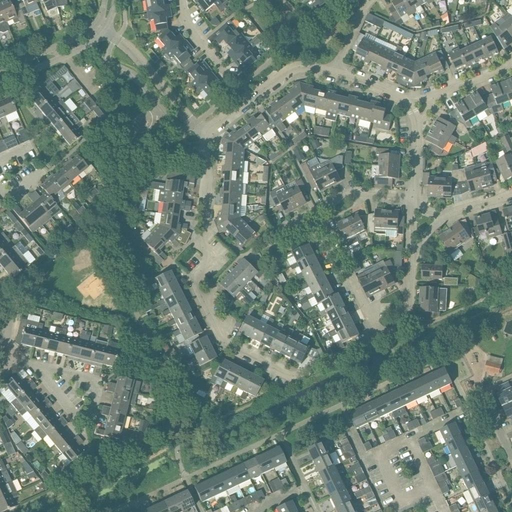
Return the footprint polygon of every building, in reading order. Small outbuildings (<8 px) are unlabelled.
[(9,0),(7,0),(0,3),(0,8),(6,22),(17,18),(20,25),(25,22),(23,17),(20,11),(15,13),(9,0)] [(36,3),(34,0),(21,0),(23,3),(18,5),(20,11),(23,17),(28,14),(25,7),(36,3)] [(34,0),(36,3),(42,0),(47,12),(57,8),(54,0),(34,0)] [(140,0),(145,0),(148,15),(171,11),(170,5),(167,5),(165,0),(131,0),(132,3),(138,2),(138,0),(140,0)] [(225,8),(223,5),(218,0),(193,0),(196,4),(198,2),(199,4),(196,7),(203,15),(207,12),(206,11),(214,5),(221,12),(225,8)] [(312,6),(316,11),(328,0),(313,0),(316,3),(312,6)] [(408,17),(412,14),(403,0),(397,0),(392,3),(394,6),(389,10),(395,21),(401,18),(407,14),(408,17)] [(403,0),(412,14),(416,12),(415,10),(421,6),(417,0),(403,0)] [(0,33),(9,29),(6,22),(0,8),(0,33)] [(160,31),(161,33),(169,29),(167,18),(172,17),(171,11),(148,15),(149,22),(154,21),(156,32),(160,31)] [(81,12),(74,13),(76,23),(82,19),(81,12)] [(375,23),(382,26),(384,22),(377,18),(368,14),(365,21),(374,26),(375,23)] [(491,27),(503,49),(511,41),(511,24),(505,16),(491,27)] [(217,27),(220,24),(216,18),(210,23),(213,26),(217,27)] [(242,34),(238,29),(230,21),(226,24),(218,30),(215,34),(218,38),(216,40),(220,45),(224,41),(228,46),(242,34)] [(257,29),(253,25),(248,29),(252,33),(257,29)] [(169,29),(161,33),(162,35),(159,37),(166,46),(162,50),(166,54),(184,39),(180,35),(176,38),(169,29)] [(365,62),(374,44),(364,39),(365,36),(359,33),(351,50),(357,52),(356,54),(362,57),(361,60),(365,62)] [(227,54),(231,58),(249,44),(242,34),(228,46),(232,50),(227,54)] [(492,38),(481,43),(488,58),(499,53),(492,38)] [(183,70),(192,62),(189,58),(191,57),(189,54),(194,50),(189,43),(188,44),(184,39),(166,54),(170,59),(174,56),(181,64),(179,66),(183,70)] [(481,43),(471,47),(478,63),(488,58),(481,43)] [(231,58),(243,72),(256,61),(249,52),(253,48),(249,44),(231,58)] [(377,64),(384,49),(374,44),(365,62),(369,64),(371,61),(377,64)] [(459,49),(468,68),(478,63),(471,47),(460,52),(459,49)] [(386,72),(394,54),(384,49),(377,64),(383,67),(381,70),(386,72)] [(467,68),(468,68),(459,49),(448,54),(456,70),(466,65),(467,68)] [(397,74),(405,58),(403,58),(394,54),(386,72),(390,74),(391,71),(397,74)] [(436,54),(425,58),(432,74),(439,71),(440,74),(445,72),(436,54)] [(155,55),(150,59),(155,64),(159,60),(155,55)] [(415,88),(415,63),(405,59),(405,58),(397,74),(404,77),(402,80),(408,83),(408,88),(415,88)] [(432,74),(425,58),(415,63),(415,88),(421,88),(421,83),(428,80),(426,77),(432,74)] [(192,91),(213,74),(209,69),(205,73),(197,64),(195,66),(192,62),(183,70),(188,75),(189,74),(195,81),(189,86),(192,91)] [(64,67),(55,74),(58,78),(58,79),(67,71),(64,67)] [(203,90),(210,99),(224,88),(213,74),(192,91),(197,96),(203,90)] [(39,109),(51,99),(56,94),(49,85),(52,83),(48,79),(39,86),(42,90),(31,99),(39,109)] [(508,83),(503,84),(510,102),(511,106),(511,79),(507,81),(508,83)] [(305,106),(316,109),(320,92),(313,91),(314,87),(307,86),(306,81),(300,82),(305,106)] [(291,95),(285,99),(295,113),(305,106),(300,82),(293,83),(294,88),(289,92),(291,95)] [(488,97),(494,114),(504,110),(502,105),(510,102),(503,84),(499,86),(498,85),(491,88),(493,94),(488,97)] [(316,109),(327,112),(332,92),(327,91),(326,94),(320,92),(316,109)] [(337,115),(338,115),(342,98),(335,96),(336,93),(332,92),(327,112),(325,119),(326,117),(331,118),(330,121),(336,122),(337,115)] [(490,116),(494,114),(488,97),(482,100),(478,92),(470,97),(471,98),(467,101),(477,116),(484,112),(487,117),(490,116)] [(338,115),(349,117),(354,97),(349,96),(348,100),(342,98),(338,115)] [(349,117),(360,120),(364,104),(357,102),(358,99),(354,97),(349,117)] [(10,98),(0,102),(0,105),(5,117),(16,112),(10,98)] [(95,105),(90,98),(83,103),(89,110),(95,105)] [(39,109),(46,118),(64,104),(61,100),(55,105),(51,99),(39,109)] [(278,100),(274,103),(286,120),(295,113),(285,99),(280,103),(278,100)] [(453,119),(461,123),(464,125),(466,128),(468,127),(468,128),(472,126),(469,121),(477,116),(467,101),(463,103),(462,102),(455,106),(457,109),(450,113),(453,119)] [(360,120),(371,123),(376,103),(371,102),(370,105),(364,104),(360,120)] [(262,116),(272,130),(274,128),(277,127),(281,133),(286,129),(282,123),(286,120),(274,103),(270,106),(272,109),(267,113),(264,114),(262,116)] [(376,103),(371,123),(377,124),(376,128),(389,131),(392,117),(385,115),(386,109),(379,108),(380,104),(376,103)] [(46,118),(54,127),(71,113),(64,104),(46,118)] [(98,108),(93,112),(100,121),(106,117),(98,108)] [(54,127),(62,136),(79,122),(71,113),(54,127)] [(251,120),(263,137),(266,142),(276,135),(272,130),(262,116),(256,120),(255,117),(251,120)] [(436,122),(432,129),(455,142),(456,139),(451,136),(456,128),(449,123),(440,118),(437,123),(436,122)] [(253,143),(263,137),(251,120),(247,123),(249,126),(244,130),(253,143)] [(79,122),(62,136),(70,146),(81,136),(77,130),(82,125),(79,122)] [(468,132),(466,128),(464,125),(461,123),(457,129),(465,134),(468,132)] [(455,142),(432,129),(428,136),(429,137),(427,141),(431,144),(428,150),(437,155),(439,156),(447,142),(453,145),(455,142)] [(17,138),(20,145),(29,141),(24,130),(19,133),(20,137),(17,138)] [(223,138),(244,150),(253,143),(244,130),(238,134),(236,131),(230,135),(226,132),(223,138)] [(307,136),(304,132),(298,136),(301,140),(307,136)] [(301,140),(298,136),(292,141),(295,145),(301,140)] [(501,140),(509,156),(496,162),(505,181),(511,177),(511,143),(509,136),(501,140)] [(5,146),(7,151),(18,146),(14,137),(9,139),(11,143),(5,146)] [(227,160),(243,161),(244,150),(223,138),(220,144),(224,146),(224,153),(227,153),(227,160)] [(471,150),(472,155),(473,158),(488,151),(486,143),(477,147),(471,150)] [(300,148),(294,151),(300,163),(305,160),(300,148)] [(278,157),(284,153),(281,149),(275,153),(278,157)] [(380,156),(379,167),(399,168),(400,156),(389,155),(389,150),(376,149),(376,155),(380,156)] [(278,157),(275,153),(269,158),(272,162),(278,157)] [(78,156),(68,164),(78,176),(83,172),(86,176),(94,169),(87,161),(84,163),(78,156)] [(262,166),(267,163),(258,158),(256,165),(262,166)] [(340,167),(345,164),(345,159),(335,158),(330,161),(332,164),(322,169),(331,187),(341,182),(336,172),(341,169),(340,167)] [(222,171),(243,173),(243,161),(227,160),(226,167),(223,167),(222,171)] [(307,162),(301,166),(313,190),(318,187),(320,192),(331,187),(322,169),(319,164),(310,168),(307,162)] [(475,166),(476,170),(482,189),(493,186),(492,181),(497,179),(493,164),(492,162),(487,163),(486,163),(475,166)] [(68,164),(59,172),(69,184),(78,176),(68,164)] [(379,167),(372,166),(372,177),(375,177),(374,186),(387,187),(387,179),(398,179),(399,168),(379,167)] [(441,178),(439,198),(451,198),(452,184),(460,183),(458,170),(452,171),(452,178),(441,178)] [(482,189),(476,170),(466,173),(465,170),(458,170),(460,183),(468,182),(471,193),(482,189)] [(225,183),(242,184),(243,173),(222,171),(222,176),(225,176),(225,183)] [(59,172),(50,179),(60,191),(69,184),(59,172)] [(167,180),(165,192),(181,195),(183,188),(193,189),(194,185),(193,185),(195,177),(169,172),(167,180)] [(430,177),(430,174),(424,173),(423,186),(429,186),(428,197),(439,198),(441,178),(430,177)] [(60,191),(50,179),(41,187),(46,193),(56,205),(65,197),(60,191)] [(297,186),(287,191),(296,209),(307,204),(302,194),(307,191),(301,180),(295,183),(297,186)] [(221,194),(241,195),(242,184),(225,183),(225,190),(221,189),(221,194)] [(90,190),(95,196),(99,193),(94,188),(90,190)] [(95,196),(90,190),(87,193),(92,199),(95,196)] [(158,202),(163,203),(190,207),(191,203),(180,201),(181,195),(165,192),(159,191),(158,202)] [(296,209),(287,191),(277,196),(276,193),(270,196),(271,198),(276,207),(281,204),(286,214),(296,209)] [(61,210),(56,205),(46,193),(40,198),(35,192),(31,194),(51,218),(61,210)] [(33,204),(27,208),(42,226),(51,218),(31,194),(28,197),(33,204)] [(223,206),(240,207),(241,195),(221,194),(220,199),(224,199),(223,206)] [(72,206),(77,212),(80,209),(75,203),(72,206)] [(163,203),(161,214),(178,217),(179,210),(189,212),(190,207),(163,203)] [(217,227),(239,218),(240,207),(223,206),(223,212),(219,212),(219,219),(214,221),(217,227)] [(32,234),(42,226),(27,208),(22,213),(17,207),(13,210),(32,234)] [(375,214),(367,215),(371,234),(386,235),(387,211),(376,210),(375,214)] [(5,213),(9,219),(13,216),(8,211),(5,213)] [(403,235),(404,217),(398,217),(399,211),(387,211),(386,235),(386,237),(397,237),(397,235),(403,235)] [(177,224),(178,217),(161,214),(159,226),(188,240),(191,234),(186,232),(187,225),(177,224)] [(357,214),(347,219),(356,237),(366,232),(368,235),(371,234),(367,215),(359,217),(357,214)] [(498,220),(492,222),(490,214),(475,219),(478,228),(479,235),(486,233),(487,239),(502,235),(501,230),(498,220)] [(13,216),(9,219),(14,225),(17,222),(13,216)] [(231,233),(236,238),(248,226),(239,218),(217,227),(219,233),(220,233),(221,235),(224,233),(223,231),(224,231),(229,236),(231,233)] [(337,224),(339,229),(334,232),(342,248),(348,245),(348,247),(359,242),(356,237),(347,219),(337,224)] [(449,231),(446,232),(440,237),(445,245),(444,246),(451,255),(458,250),(457,248),(470,239),(464,231),(458,223),(451,228),(452,230),(450,232),(449,231)] [(159,226),(151,234),(164,246),(168,241),(176,248),(180,243),(185,246),(188,240),(159,226)] [(248,226),(236,238),(241,243),(238,245),(242,249),(256,234),(248,226)] [(20,232),(25,238),(28,235),(23,229),(20,232)] [(503,235),(507,251),(511,249),(511,237),(511,233),(503,235)] [(159,250),(164,246),(151,234),(143,242),(153,251),(148,256),(159,266),(167,258),(159,250)] [(28,235),(25,238),(29,243),(33,240),(28,235)] [(3,240),(0,242),(0,258),(9,251),(4,245),(6,243),(3,240)] [(292,252),(285,256),(287,260),(294,257),(297,263),(298,264),(314,255),(309,245),(293,253),(292,252)] [(9,251),(0,258),(0,264),(4,270),(22,256),(14,247),(9,251)] [(36,251),(40,256),(44,253),(39,248),(36,251)] [(303,274),(319,265),(314,255),(298,264),(297,263),(290,266),(292,270),(299,267),(302,273),(303,274)] [(22,256),(4,270),(12,280),(30,265),(22,256)] [(245,260),(237,269),(256,287),(257,286),(251,281),(255,276),(259,279),(264,273),(261,270),(258,273),(245,260)] [(383,261),(373,266),(385,289),(395,284),(390,274),(395,272),(390,261),(384,263),(383,261)] [(442,279),(443,262),(435,262),(435,266),(423,265),(422,278),(432,279),(442,279)] [(308,284),(325,276),(319,265),(303,274),(302,273),(295,276),(297,281),(304,277),(307,283),(308,284)] [(479,271),(478,272),(483,275),(487,269),(480,265),(477,270),(479,271)] [(373,266),(363,271),(364,273),(364,274),(364,273),(357,277),(356,277),(366,295),(373,291),(374,295),(385,289),(373,266)] [(256,287),(237,269),(229,277),(248,295),(256,287)] [(152,293),(175,281),(170,271),(154,280),(153,279),(146,283),(148,287),(155,283),(158,289),(151,293),(152,293)] [(313,294),(330,286),(325,276),(308,284),(307,283),(300,286),(301,288),(303,291),(309,287),(312,293),(313,294)] [(245,298),(248,295),(229,277),(221,285),(234,298),(240,292),(245,298)] [(157,303),(157,304),(180,292),(175,281),(152,293),(154,297),(161,293),(163,299),(157,303)] [(322,302),(335,296),(330,286),(313,294),(312,293),(306,297),(306,298),(308,301),(315,297),(318,305),(322,303),(322,302)] [(437,313),(438,299),(447,300),(447,290),(420,288),(420,298),(422,299),(421,312),(427,313),(426,323),(440,317),(440,313),(437,313)] [(185,302),(180,292),(157,304),(150,307),(152,311),(166,304),(169,310),(162,313),(162,314),(185,302)] [(245,298),(242,301),(248,307),(254,302),(248,295),(245,298)] [(327,313),(344,304),(339,296),(336,298),(335,296),(322,302),(322,303),(325,310),(318,313),(321,318),(328,314),(327,313)] [(167,323),(167,324),(191,312),(185,302),(162,314),(164,317),(171,314),(174,320),(167,323)] [(332,323),(349,315),(344,304),(327,313),(328,314),(331,320),(324,324),(326,328),(333,324),(332,323)] [(196,322),(191,312),(167,324),(169,327),(176,324),(179,330),(172,333),(172,334),(196,322)] [(240,333),(251,338),(263,315),(259,313),(256,320),(248,316),(240,333)] [(63,316),(54,314),(53,320),(62,322),(63,316)] [(251,338),(261,344),(273,320),(269,318),(266,325),(260,322),(264,315),(263,315),(251,338)] [(337,333),(354,325),(349,315),(332,323),(333,324),(336,330),(329,334),(331,338),(333,337),(338,335),(337,333)] [(33,348),(38,324),(21,319),(17,335),(23,336),(21,345),(33,348)] [(261,344),(271,349),(283,325),(280,324),(276,331),(270,328),(274,321),(273,320),(261,344)] [(181,334),(185,341),(198,335),(201,333),(196,322),(172,334),(174,338),(181,334)] [(38,324),(33,348),(44,350),(48,334),(41,332),(43,325),(38,324)] [(283,325),(271,349),(281,354),(293,330),(290,329),(286,336),(280,333),(284,326),(283,325)] [(341,340),(337,343),(340,350),(345,347),(343,344),(359,335),(354,325),(337,333),(338,335),(341,340)] [(103,333),(110,335),(112,328),(105,326),(103,333)] [(48,334),(44,350),(56,353),(62,330),(57,328),(56,335),(48,334)] [(62,330),(56,353),(67,356),(72,339),(64,338),(66,331),(62,330)] [(281,354),(291,359),(303,336),(300,334),(296,341),(291,338),(294,331),(293,330),(281,354)] [(78,362),(85,335),(81,334),(79,341),(72,339),(67,356),(72,357),(71,359),(72,361),(78,362)] [(86,361),(91,362),(95,345),(88,343),(89,336),(85,335),(78,362),(84,364),(86,363),(86,361)] [(190,348),(194,356),(211,348),(206,337),(200,340),(198,335),(185,341),(183,343),(186,350),(190,348)] [(304,336),(303,336),(291,359),(301,364),(310,348),(301,343),(304,336)] [(95,345),(91,362),(95,363),(95,365),(96,366),(102,368),(102,365),(108,344),(96,341),(95,345)] [(121,360),(117,359),(119,347),(118,345),(112,343),(113,342),(108,341),(108,344),(102,365),(119,369),(121,360)] [(216,358),(211,348),(194,356),(198,364),(194,366),(198,374),(213,366),(211,361),(216,358)] [(220,389),(233,365),(222,360),(218,369),(214,376),(213,376),(209,383),(213,385),(217,378),(223,381),(219,388),(220,389)] [(500,366),(488,363),(486,371),(498,374),(500,366)] [(231,394),(243,370),(233,365),(220,389),(224,390),(227,383),(233,386),(229,393),(231,394)] [(432,374),(440,390),(452,384),(445,368),(432,374)] [(241,399),(253,375),(243,370),(231,394),(234,395),(237,388),(243,391),(240,398),(241,399)] [(432,374),(421,380),(428,395),(440,390),(432,374)] [(25,385),(16,375),(1,387),(5,392),(8,390),(16,399),(34,384),(31,380),(25,385)] [(253,375),(241,399),(244,400),(248,394),(255,397),(263,381),(253,375)] [(108,387),(131,393),(138,395),(141,383),(119,377),(117,385),(109,383),(108,387)] [(428,395),(421,380),(409,386),(416,401),(428,395)] [(497,395),(502,407),(511,402),(511,390),(511,388),(508,382),(505,383),(496,388),(499,394),(497,395)] [(16,399),(11,403),(18,412),(36,398),(31,392),(37,387),(34,384),(16,399)] [(397,391),(404,407),(416,401),(409,386),(397,391)] [(114,394),(113,401),(128,405),(131,393),(108,387),(107,392),(114,394)] [(392,412),(404,407),(397,391),(385,397),(392,412)] [(385,397),(373,403),(380,418),(392,412),(385,397)] [(36,398),(18,412),(18,413),(22,417),(27,412),(31,417),(49,402),(47,399),(40,404),(36,398)] [(454,402),(458,409),(463,406),(459,399),(454,402)] [(102,410),(125,416),(128,405),(113,401),(111,408),(103,406),(102,410)] [(31,417),(39,427),(51,417),(46,411),(52,406),(49,402),(31,417)] [(511,402),(502,407),(508,419),(511,418),(511,420),(511,402)] [(368,424),(380,418),(373,403),(361,408),(368,424)] [(368,424),(361,408),(349,414),(356,429),(368,424)] [(440,408),(435,411),(439,418),(444,415),(440,408)] [(109,417),(107,424),(122,428),(125,416),(102,410),(101,415),(109,417)] [(434,420),(439,418),(435,411),(430,413),(434,420)] [(41,440),(46,436),(65,421),(62,417),(56,422),(51,417),(39,427),(33,431),(41,440)] [(7,429),(13,424),(9,420),(5,424),(7,429)] [(141,420),(139,432),(146,434),(149,422),(144,421),(141,420)] [(417,420),(411,422),(415,429),(420,427),(417,420)] [(65,421),(46,436),(54,445),(66,435),(61,429),(68,424),(65,421)] [(410,431),(415,429),(411,422),(407,424),(410,431)] [(440,431),(446,443),(461,436),(455,423),(440,431)] [(122,428),(107,424),(105,431),(97,429),(96,434),(119,440),(122,428)] [(393,431),(388,433),(391,440),(396,438),(393,431)] [(0,434),(0,436),(4,445),(10,443),(5,432),(0,434)] [(383,436),(386,443),(391,440),(388,433),(383,436)] [(66,435),(54,445),(62,454),(80,439),(77,436),(71,441),(66,435)] [(446,443),(451,455),(467,447),(461,436),(446,443)] [(427,443),(424,438),(417,441),(420,446),(427,443)] [(80,439),(62,454),(70,464),(82,454),(77,448),(83,443),(80,439)] [(343,447),(350,444),(347,439),(340,443),(343,447)] [(314,461),(329,454),(323,442),(308,449),(314,461)] [(368,442),(363,445),(367,452),(372,449),(368,442)] [(350,444),(343,447),(340,449),(346,461),(356,456),(350,444)] [(451,455),(457,467),(472,459),(467,447),(451,455)] [(266,453),(273,469),(286,463),(278,448),(266,453)] [(266,453),(254,459),(261,474),(273,469),(266,453)] [(314,461),(319,473),(335,466),(329,454),(314,461)] [(17,456),(21,464),(25,462),(19,455),(17,456)] [(426,461),(429,465),(436,462),(433,457),(426,461)] [(254,459),(242,465),(249,480),(261,474),(254,459)] [(457,467),(463,478),(478,471),(472,459),(457,467)] [(37,461),(33,465),(37,470),(41,467),(37,461)] [(21,464),(20,465),(27,474),(33,472),(25,462),(21,464)] [(429,465),(434,477),(444,473),(440,466),(438,467),(436,462),(429,465)] [(354,471),(361,468),(359,463),(352,467),(354,471)] [(242,465),(230,470),(237,486),(249,480),(242,465)] [(319,473),(325,485),(340,478),(335,466),(319,473)] [(357,477),(364,473),(361,468),(354,471),(357,477)] [(230,470),(218,476),(225,491),(237,486),(230,470)] [(0,486),(11,482),(6,471),(0,473),(0,486)] [(463,478),(468,490),(484,483),(478,471),(463,478)] [(434,477),(440,489),(447,486),(445,481),(447,480),(444,473),(434,477)] [(218,476),(206,482),(214,497),(225,491),(218,476)] [(268,483),(273,493),(283,489),(279,482),(280,481),(278,478),(268,483)] [(331,497),(346,490),(340,478),(325,485),(331,497)] [(280,481),(279,482),(283,489),(288,486),(285,479),(280,481)] [(0,486),(0,500),(16,493),(11,482),(0,486)] [(206,482),(194,487),(202,503),(214,497),(206,482)] [(468,490),(474,502),(489,495),(484,483),(468,490)] [(450,491),(447,486),(440,489),(443,494),(450,491)] [(354,495),(357,499),(365,495),(372,492),(370,487),(354,495)] [(261,490),(255,493),(259,500),(264,498),(261,490)] [(331,497),(336,509),(352,502),(346,490),(331,497)] [(175,497),(181,511),(182,511),(194,506),(187,491),(175,497)] [(375,497),(372,492),(365,495),(368,500),(375,497)] [(18,497),(16,493),(0,500),(0,511),(2,511),(15,507),(12,500),(18,497)] [(251,495),(254,502),(259,500),(255,493),(251,495)] [(474,502),(478,511),(484,511),(495,507),(489,495),(474,502)] [(181,511),(175,497),(163,502),(167,511),(181,511)] [(296,511),(291,501),(276,508),(277,511),(296,511)] [(167,511),(163,502),(151,508),(152,511),(167,511)] [(237,502),(232,504),(235,511),(240,509),(237,502)] [(336,509),(337,511),(356,511),(352,502),(336,509)]
